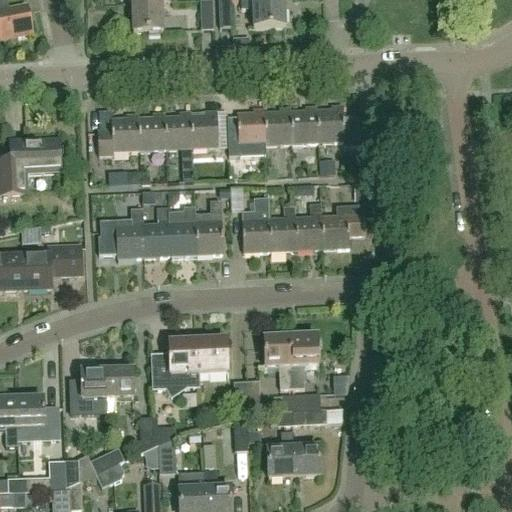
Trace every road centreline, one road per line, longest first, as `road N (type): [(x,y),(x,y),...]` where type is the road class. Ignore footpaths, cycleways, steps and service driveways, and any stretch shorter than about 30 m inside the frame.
road 1 (residential): [(0,354),(85,322),(192,301),(375,292)]
road 2 (tertiary): [(65,81),(331,65)]
road 3 (residential): [(400,290),(362,64)]
road 4 (residential): [(482,283),(454,62)]
road 5 (residential): [(354,504),(375,292)]
road 6 (residential): [(506,481),(482,283)]
